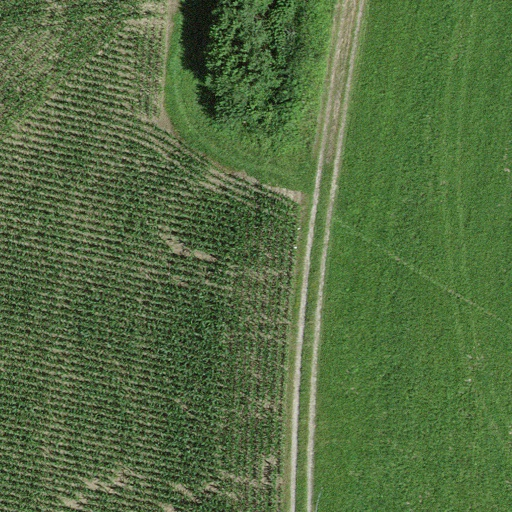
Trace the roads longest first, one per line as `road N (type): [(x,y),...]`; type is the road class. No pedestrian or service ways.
road 1 (track): [(321,202),(307,511)]
road 2 (track): [(358,0),(321,202)]
